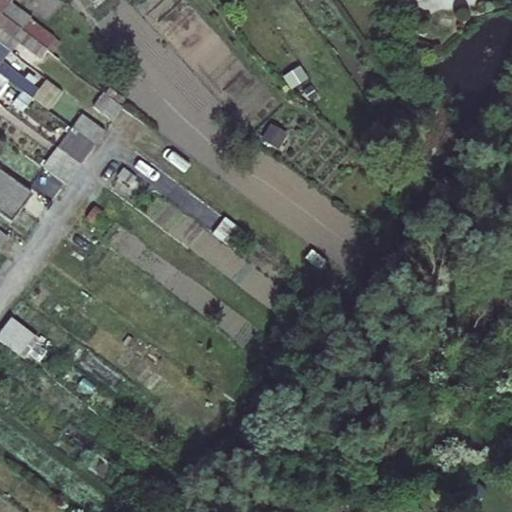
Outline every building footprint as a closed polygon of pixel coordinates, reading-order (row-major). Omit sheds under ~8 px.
[(11,0),(0,0),(0,15),(10,3),(11,0)] [(10,3),(0,15),(20,31),(30,18),(10,3)] [(0,46),(0,47),(8,36),(36,57),(43,49),(20,31),(0,15),(0,46)] [(26,83),(0,63),(0,47),(0,46),(0,76),(19,91),(26,83)] [(19,91),(0,76),(0,105),(14,117),(26,102),(29,98),(19,91)] [(26,83),(19,91),(29,98),(32,100),(38,92),(26,83)] [(102,94),(92,108),(112,122),(122,109),(102,94)] [(32,100),(29,98),(26,102),(40,112),(43,109),(32,100)] [(105,133),(82,117),(72,131),(93,147),(94,147),(105,133)] [(270,123),(262,137),(281,148),(289,134),(270,123)] [(93,147),(72,131),(58,150),(78,165),(80,166),(93,147)] [(0,135),(0,158),(3,161),(6,158),(20,168),(28,157),(0,135)] [(57,150),(44,168),(64,184),(78,165),(58,150),(57,150)] [(0,194),(21,211),(32,196),(0,172),(0,194)] [(0,194),(0,216),(11,225),(21,211),(0,194)] [(0,233),(0,250),(8,240),(0,233)] [(31,337),(10,320),(0,333),(0,342),(17,356),(31,337)] [(31,337),(17,356),(22,359),(36,341),(31,337)] [(90,381),(183,438),(205,404),(99,339),(92,350),(111,361),(107,367),(121,376),(113,389),(104,384),(109,376),(97,369),(90,381)] [(486,492),(477,484),(452,498),(452,499),(465,509),(468,511),(486,492)] [(452,499),(449,503),(459,511),(462,511),(465,509),(452,499)]
